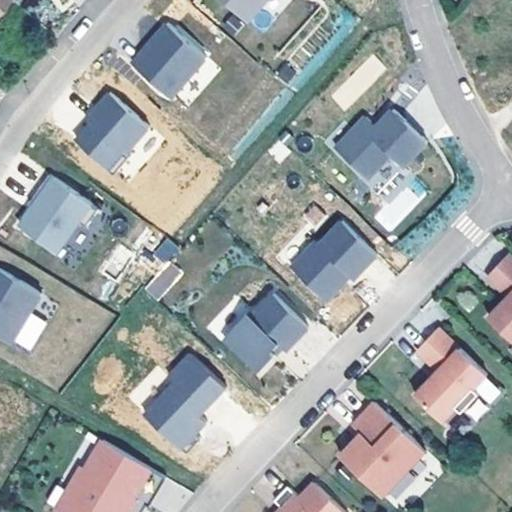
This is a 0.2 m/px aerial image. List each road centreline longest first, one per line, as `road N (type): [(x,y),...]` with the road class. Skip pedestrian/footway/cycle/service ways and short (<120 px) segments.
road 1 (residential): [(211,511),(504,198)]
road 2 (residential): [(504,198),(432,56),(415,0)]
road 3 (residential): [(0,157),(123,0)]
